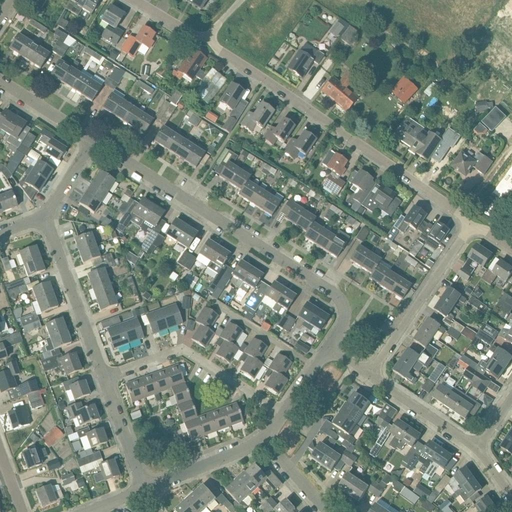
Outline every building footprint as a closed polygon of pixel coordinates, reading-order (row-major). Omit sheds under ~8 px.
[(37,0),(30,12),(41,18),(46,11),(42,9),(47,0),(59,0),(63,2),(63,0),(37,0)] [(99,1),(97,0),(81,0),(79,4),(71,0),(70,0),(65,9),(78,16),(82,10),(91,15),(99,1)] [(185,0),(202,10),(207,0),(185,0)] [(124,16),(110,7),(101,21),(109,26),(102,37),(116,45),(123,33),(116,29),(124,16)] [(67,11),(65,10),(57,25),(61,27),(64,22),(62,21),(67,11)] [(493,26),(485,36),(491,40),(494,37),(503,44),(511,31),(511,22),(507,19),(498,30),(493,26)] [(29,24),(36,29),(39,25),(31,20),(29,24)] [(329,32),(336,38),(338,35),(341,38),(350,26),(345,22),(342,26),(336,22),(329,32)] [(47,30),(39,25),(36,29),(44,34),(47,30)] [(340,40),(345,43),(342,46),(347,49),(349,46),(350,47),(359,34),(349,27),(340,40)] [(154,34),(144,28),(136,41),(129,37),(121,51),(134,59),(142,45),(148,49),(153,42),(150,41),(154,34)] [(511,31),(503,44),(511,51),(508,54),(511,57),(511,31)] [(57,55),(64,44),(67,38),(68,37),(63,33),(51,51),(57,55)] [(19,56),(28,42),(18,35),(9,50),(19,56)] [(19,56),(30,63),(39,48),(28,42),(19,56)] [(64,44),(57,55),(62,58),(68,47),(64,44)] [(288,69),(301,78),(313,62),(318,65),(323,57),(317,53),(306,45),(300,53),(299,52),(288,69)] [(39,48),(30,63),(40,70),(49,55),(39,48)] [(84,52),(91,57),(94,53),(87,48),(84,52)] [(206,60),(193,50),(175,77),(180,81),(184,76),(192,81),(195,77),(202,81),(193,92),(208,104),(227,81),(212,69),(207,75),(199,70),(206,60)] [(94,53),(91,57),(99,62),(102,58),(94,53)] [(50,76),(61,83),(70,68),(60,61),(50,76)] [(71,89),(80,75),(75,71),(79,64),(75,61),(70,68),(61,83),(71,89)] [(108,88),(120,70),(116,68),(109,78),(108,78),(103,85),(108,88)] [(125,74),(120,70),(108,88),(113,91),(125,74)] [(140,74),(146,81),(150,77),(145,71),(140,74)] [(339,84),(332,78),(321,92),(346,113),(358,100),(347,90),(356,79),(348,72),(339,84)] [(71,89),(82,96),(91,81),(80,75),(71,89)] [(91,81),(82,96),(92,103),(101,88),(91,81)] [(136,86),(143,90),(146,86),(139,81),(136,86)] [(409,81),(395,96),(404,104),(418,89),(409,81)] [(425,93),(428,96),(437,87),(434,83),(425,93)] [(244,93),(232,85),(220,104),(232,111),(244,93)] [(154,91),(146,86),(143,90),(151,95),(154,91)] [(168,102),(176,106),(183,96),(176,91),(175,92),(171,97),(168,102)] [(102,109),(112,116),(122,102),(111,95),(102,109)] [(154,117),(160,121),(171,105),(165,101),(154,117)] [(112,116),(123,122),(132,108),(122,102),(112,116)] [(176,108),(171,105),(160,121),(166,125),(176,108)] [(273,113),(261,105),(253,117),(248,113),(240,125),(252,132),(256,126),(262,130),(273,113)] [(123,122),(133,129),(143,115),(132,108),(123,122)] [(0,132),(2,131),(5,133),(15,118),(5,111),(0,119),(0,132)] [(470,122),(477,128),(480,124),(485,119),(479,113),(470,122)] [(143,115),(133,129),(144,136),(153,121),(143,115)] [(188,122),(192,125),(197,117),(193,115),(188,122)] [(201,120),(197,117),(192,125),(197,128),(201,120)] [(237,122),(229,117),(222,129),(229,134),(237,122)] [(408,117),(400,129),(394,137),(402,142),(402,141),(411,147),(411,148),(412,147),(418,152),(416,154),(428,162),(431,158),(439,164),(450,147),(453,149),(460,138),(449,131),(442,141),(430,133),(429,135),(424,131),(425,129),(408,117)] [(5,133),(10,136),(7,142),(9,144),(17,149),(18,149),(24,139),(18,135),(25,124),(15,118),(5,133)] [(295,127),(283,120),(275,131),(270,127),(262,139),(272,146),(277,139),(283,144),(295,127)] [(154,142),(164,149),(173,135),(163,128),(154,142)] [(44,137),(49,140),(53,135),(43,129),(40,135),(44,137)] [(315,141),(304,133),(297,143),(292,140),(286,148),(283,153),(294,160),(299,152),(305,156),(315,141)] [(164,149),(175,155),(184,141),(173,135),(164,149)] [(44,153),(58,162),(66,150),(51,141),(49,140),(44,137),(40,142),(47,147),(44,153)] [(175,155),(185,162),(194,148),(184,141),(175,155)] [(211,146),(210,145),(205,152),(210,156),(217,146),(213,143),(211,146)] [(17,149),(9,144),(6,149),(14,154),(17,149)] [(22,145),(18,152),(27,157),(31,151),(22,145)] [(194,148),(185,162),(196,169),(199,164),(204,167),(209,157),(194,148)] [(219,177),(230,184),(238,171),(232,167),(238,157),(229,151),(219,165),(225,168),(219,177)] [(331,152),(330,151),(321,164),(332,172),(322,186),(337,196),(344,185),(338,180),(345,170),(342,168),(346,162),(336,155),(331,152)] [(473,162),(462,155),(453,168),(466,177),(473,167),(476,170),(484,176),(493,163),(479,153),(473,162)] [(28,170),(46,182),(52,172),(38,163),(34,169),(30,166),(28,170)] [(12,176),(5,168),(4,167),(1,164),(0,164),(0,170),(7,180),(12,176)] [(511,167),(494,194),(506,202),(511,193),(511,167)] [(277,172),(271,168),(268,172),(267,174),(273,178),(277,172)] [(18,185),(25,193),(31,201),(36,194),(32,191),(33,189),(39,193),(46,182),(28,170),(25,175),(29,177),(25,184),(21,181),(18,185)] [(230,184),(241,191),(247,182),(249,178),(238,171),(230,184)] [(361,205),(369,194),(364,190),(372,180),(360,172),(359,174),(353,171),(348,182),(352,185),(359,190),(352,199),(361,205)] [(93,183),(108,193),(115,182),(100,172),(93,183)] [(293,179),(289,185),(295,188),(299,182),(293,179)] [(238,196),(249,203),(258,189),(247,182),(241,191),(238,196)] [(93,183),(86,194),(101,203),(108,193),(93,183)] [(369,194),(361,205),(373,214),(377,209),(390,218),(401,203),(394,198),(395,197),(388,192),(389,191),(382,187),(374,197),(369,194)] [(258,189),(249,203),(260,210),(271,193),(267,190),(264,194),(258,189)] [(130,199),(133,194),(127,190),(124,195),(120,201),(126,205),(130,199)] [(0,197),(0,203),(4,212),(17,208),(11,193),(0,197)] [(276,196),(271,193),(260,210),(271,217),(280,203),(274,199),(276,196)] [(106,206),(101,203),(86,194),(79,205),(94,215),(98,209),(102,212),(106,206)] [(284,219),(295,226),(304,212),(298,209),(301,205),(290,198),(281,213),(286,216),(284,219)] [(309,206),(315,209),(318,203),(312,199),(309,206)] [(133,214),(144,221),(153,206),(143,200),(133,214)] [(147,233),(149,234),(152,230),(153,231),(154,228),(164,213),(153,206),(144,221),(139,228),(141,230),(140,231),(146,234),(147,233)] [(366,211),(360,207),(355,216),(360,219),(366,211)] [(417,231),(422,234),(428,225),(422,221),(425,216),(413,208),(406,220),(401,216),(385,239),(387,240),(392,243),(399,231),(403,234),(409,227),(416,232),(417,231)] [(295,226),(306,233),(312,224),(315,219),(304,212),(295,226)] [(115,221),(120,224),(125,216),(120,213),(119,215),(115,221)] [(125,216),(120,224),(119,224),(126,228),(132,218),(126,214),(125,216)] [(314,245),(323,231),(317,227),(320,223),(315,219),(312,224),(306,233),(303,238),(314,245)] [(115,231),(119,224),(120,224),(115,221),(112,225),(108,222),(105,227),(110,230),(109,230),(115,231)] [(166,236),(177,242),(186,227),(176,221),(166,236)] [(429,224),(428,225),(422,234),(419,238),(427,243),(425,245),(434,252),(439,245),(448,232),(437,224),(434,228),(429,224)] [(197,234),(186,227),(177,242),(187,249),(197,234)] [(370,232),(363,227),(356,239),(363,243),(370,232)] [(115,231),(109,230),(111,236),(108,237),(109,241),(117,238),(115,231)] [(152,245),(158,235),(157,234),(153,231),(152,230),(149,234),(140,249),(147,253),(150,247),(152,245)] [(314,245),(325,252),(337,234),(332,230),(329,235),(323,231),(314,245)] [(74,240),(79,252),(95,246),(91,234),(74,240)] [(342,237),(337,234),(325,252),(336,259),(345,245),(339,241),(342,237)] [(158,235),(152,245),(157,248),(158,249),(165,239),(158,235)] [(374,236),(370,241),(376,244),(379,239),(374,236)] [(199,255),(210,262),(219,248),(208,241),(199,255)] [(100,259),(95,246),(79,252),(83,265),(100,259)] [(478,246),(458,275),(467,282),(475,270),(470,267),(474,262),(483,268),(492,256),(478,246)] [(19,253),(23,266),(40,260),(36,247),(19,253)] [(349,261),(360,268),(369,254),(358,247),(349,261)] [(207,290),(213,294),(216,289),(225,276),(228,270),(223,267),(230,255),(219,248),(210,262),(207,268),(211,270),(217,275),(214,280),(207,290)] [(123,259),(134,264),(137,258),(127,252),(123,259)] [(177,263),(183,267),(191,255),(185,252),(177,263)] [(103,257),(106,262),(113,259),(111,254),(103,257)] [(377,265),(378,266),(381,261),(369,254),(360,268),(371,275),(377,265)] [(191,255),(183,267),(189,271),(196,259),(191,255)] [(12,270),(11,267),(7,258),(1,260),(6,272),(12,270)] [(113,259),(106,262),(108,268),(119,264),(118,259),(114,261),(113,259)] [(45,272),(40,260),(23,266),(28,278),(45,272)] [(428,260),(425,266),(430,269),(434,264),(428,260)] [(380,286),(389,272),(391,268),(381,261),(378,266),(377,265),(371,275),(369,279),(380,286)] [(233,273),(228,270),(225,276),(230,279),(232,276),(243,283),(252,269),(241,262),(233,273)] [(511,274),(511,269),(501,262),(493,273),(488,270),(482,280),(491,286),(497,277),(506,283),(511,274)] [(252,269),(243,283),(239,289),(246,294),(250,288),(254,290),(258,285),(263,276),(252,269)] [(87,276),(92,288),(108,282),(104,270),(87,276)] [(380,286),(391,293),(400,279),(389,272),(380,286)] [(178,276),(173,273),(169,279),(175,282),(178,276)] [(230,279),(225,276),(213,294),(211,297),(216,300),(230,279)] [(402,276),(400,279),(391,293),(402,300),(411,287),(405,283),(407,279),(402,276)] [(6,293),(26,285),(24,279),(8,285),(7,283),(3,285),(6,293)] [(92,288),(96,300),(113,294),(108,282),(92,288)] [(32,289),(36,302),(53,296),(49,283),(32,289)] [(258,296),(250,309),(255,312),(260,305),(262,303),(272,309),(284,290),(273,283),(263,300),(258,296)] [(26,285),(6,293),(8,299),(10,298),(16,300),(18,295),(28,291),(26,285)] [(449,288),(442,300),(453,308),(458,300),(464,304),(467,300),(449,288)] [(474,294),(479,299),(483,294),(479,289),(474,294)] [(272,309),(272,310),(277,313),(276,314),(282,318),(277,326),(283,330),(290,318),(285,314),(288,311),(287,311),(296,297),(284,290),(272,309)] [(145,293),(142,297),(147,301),(151,296),(145,293)] [(247,313),(250,309),(258,296),(252,293),(244,305),(245,306),(243,310),(247,313)] [(117,306),(113,294),(96,300),(100,312),(117,306)] [(511,298),(505,294),(500,301),(511,308),(511,298)] [(19,329),(22,328),(39,321),(36,316),(41,314),(58,308),(53,296),(36,302),(32,304),(36,313),(15,321),(18,329),(19,329)] [(183,297),(181,309),(189,310),(190,298),(183,297)] [(483,313),(487,307),(472,297),(468,303),(483,313)] [(453,308),(442,300),(434,311),(452,322),(455,318),(449,314),(453,308)] [(511,310),(511,308),(500,301),(496,307),(508,315),(511,310)] [(302,326),(306,329),(317,311),(306,304),(297,318),(304,322),(302,326)] [(175,305),(160,310),(168,330),(182,325),(175,305)] [(145,308),(138,310),(140,316),(147,313),(145,308)] [(200,326),(209,330),(218,316),(205,308),(195,322),(200,326)] [(133,318),(140,316),(137,309),(131,312),(133,318)] [(168,330),(160,310),(146,316),(153,335),(168,330)] [(317,311),(306,329),(311,332),(313,328),(320,332),(329,318),(317,311)] [(487,321),(482,315),(476,320),(481,326),(487,321)] [(110,320),(112,326),(120,323),(118,317),(110,320)] [(296,321),(290,318),(283,330),(288,333),(296,321)] [(66,332),(62,319),(45,326),(49,338),(66,332)] [(136,319),(121,325),(129,344),(143,339),(136,319)] [(429,319),(421,330),(433,338),(438,341),(443,335),(446,330),(429,319)] [(195,322),(186,320),(184,330),(192,332),(195,322)] [(39,321),(22,328),(25,334),(41,327),(39,321)] [(455,322),(452,327),(462,334),(473,341),(477,334),(466,327),(465,329),(455,322)] [(225,341),(234,346),(243,332),(229,323),(220,338),(224,341),(225,341)] [(484,324),(480,330),(494,340),(499,333),(484,324)] [(129,344),(121,325),(116,327),(107,330),(114,349),(129,344)] [(215,333),(209,330),(200,326),(191,340),(205,349),(210,340),(215,333)] [(462,334),(452,327),(448,333),(458,340),(462,334)] [(511,329),(511,330),(509,334),(503,330),(499,336),(511,344),(511,329)] [(429,345),(433,338),(421,330),(414,341),(426,349),(423,353),(433,360),(439,351),(429,345)] [(490,346),(494,340),(480,330),(476,337),(490,346)] [(0,342),(1,346),(0,346),(0,360),(8,358),(4,349),(16,345),(14,340),(22,338),(20,332),(0,339),(0,342)] [(66,332),(49,338),(45,340),(48,346),(45,347),(47,352),(39,355),(42,361),(52,358),(50,352),(71,344),(66,332)] [(304,335),(301,341),(306,344),(309,338),(304,335)] [(220,338),(219,337),(214,344),(220,348),(224,341),(220,338)] [(249,357),(258,361),(267,348),(253,339),(244,354),(248,356),(249,357)] [(239,349),(234,346),(225,341),(216,355),(229,364),(235,356),(239,349)] [(298,342),(294,348),(305,355),(309,349),(298,342)] [(495,354),(491,360),(505,370),(511,359),(511,358),(493,346),(490,351),(495,354)] [(408,349),(401,361),(413,369),(419,373),(424,366),(428,368),(433,360),(423,353),(420,357),(408,349)] [(244,354),(243,353),(239,360),(243,363),(248,356),(244,354)] [(61,354),(52,358),(42,361),(40,362),(44,372),(62,366),(66,376),(80,371),(75,356),(63,360),(61,354)] [(272,371),(274,372),(282,378),(291,363),(278,355),(273,363),(267,359),(263,366),(268,369),(272,371)] [(263,365),(258,361),(249,357),(240,371),(254,380),(263,365)] [(469,367),(461,361),(460,361),(458,360),(453,357),(447,367),(453,371),(458,364),(467,370),(469,367)] [(498,380),(505,370),(491,360),(488,365),(482,361),(478,367),(476,371),(475,372),(483,377),(486,372),(498,380)] [(409,374),(413,369),(401,361),(393,372),(414,385),(417,380),(409,374)] [(0,374),(0,389),(2,394),(16,389),(12,378),(19,375),(15,363),(6,366),(8,372),(0,374)] [(439,365),(436,369),(442,373),(445,369),(439,365)] [(171,389),(185,384),(178,366),(165,370),(171,389)] [(475,381),(487,389),(491,382),(483,377),(475,372),(476,371),(469,367),(467,370),(463,377),(474,384),(475,381)] [(165,370),(152,375),(158,393),(170,389),(171,389),(165,370)] [(288,381),(282,378),(274,372),(264,387),(278,396),(288,381)] [(152,375),(138,380),(145,398),(154,395),(157,403),(161,401),(158,393),(152,375)] [(74,401),(89,395),(85,382),(80,384),(78,378),(62,384),(65,392),(70,391),(74,401)] [(435,384),(428,379),(422,390),(429,394),(435,384)] [(132,403),(145,398),(138,380),(125,385),(132,403)] [(27,396),(38,392),(39,392),(35,381),(20,386),(24,397),(27,396)] [(475,381),(474,384),(472,386),(483,394),(487,389),(475,381)] [(452,394),(455,389),(445,382),(441,387),(440,386),(432,398),(444,405),(452,394)] [(191,401),(185,384),(171,389),(170,389),(177,406),(191,401)] [(444,405),(454,413),(466,396),(455,389),(452,394),(444,405)] [(38,392),(27,396),(32,410),(43,406),(38,392)] [(346,402),(346,403),(364,415),(371,405),(355,393),(348,404),(346,402)] [(481,406),(466,396),(454,413),(466,420),(470,414),(474,416),(481,406)] [(483,401),(487,405),(492,399),(487,396),(483,401)] [(197,418),(191,401),(177,406),(183,423),(197,418)] [(64,402),(58,405),(60,412),(66,409),(64,402)] [(364,415),(346,403),(338,414),(340,415),(361,429),(357,426),(364,415)] [(98,420),(94,407),(82,411),(80,404),(66,410),(70,421),(77,418),(80,427),(98,420)] [(236,404),(223,409),(230,427),(243,422),(236,404)] [(8,413),(14,430),(29,425),(27,418),(29,417),(25,407),(8,413)] [(135,409),(128,412),(131,421),(138,419),(135,409)] [(210,413),(217,432),(230,427),(223,409),(210,413)] [(204,436),(217,432),(210,413),(197,418),(204,436)] [(380,427),(387,417),(382,413),(376,423),(380,427)] [(336,434),(338,436),(350,444),(353,446),(356,440),(354,439),(361,429),(340,415),(338,414),(332,423),(334,424),(333,425),(339,429),(336,434)] [(392,420),(387,417),(380,427),(373,437),(379,441),(383,434),(385,430),(392,420)] [(183,423),(190,441),(204,436),(197,418),(183,423)] [(397,448),(409,429),(408,428),(409,427),(404,424),(403,425),(398,422),(390,433),(395,437),(389,446),(395,450),(397,448)] [(41,440),(49,449),(63,435),(55,427),(41,440)] [(277,445),(290,455),(302,438),(289,428),(277,445)] [(77,433),(83,452),(107,443),(102,430),(91,434),(89,429),(77,433)] [(409,429),(397,448),(401,451),(406,444),(413,448),(420,436),(416,433),(417,432),(411,429),(411,430),(409,429)] [(311,458),(321,465),(331,450),(332,451),(338,442),(335,441),(338,436),(336,434),(330,430),(326,435),(331,439),(327,445),(329,446),(327,448),(321,443),(311,458)] [(383,434),(379,441),(376,444),(382,447),(389,437),(383,434)] [(511,439),(508,437),(501,448),(511,455),(511,439)] [(428,459),(423,466),(419,472),(424,475),(425,474),(441,450),(440,450),(441,449),(435,445),(435,446),(430,443),(422,455),(428,459)] [(22,454),(28,470),(42,465),(40,459),(47,456),(45,449),(37,452),(36,449),(22,454)] [(345,464),(351,455),(346,451),(341,457),(332,451),(331,450),(321,465),(331,473),(336,466),(341,470),(345,464)] [(374,458),(378,454),(373,450),(369,455),(374,458)] [(432,479),(440,467),(444,470),(452,458),(448,455),(448,454),(443,450),(442,451),(441,450),(425,474),(432,479)] [(401,465),(406,468),(415,455),(410,451),(401,465)] [(99,452),(76,461),(79,468),(102,460),(99,452)] [(351,455),(345,464),(351,468),(357,459),(351,455)] [(420,458),(415,455),(406,468),(411,472),(420,458)] [(61,466),(58,460),(46,465),(49,471),(61,466)] [(102,474),(93,477),(96,484),(104,481),(104,482),(119,477),(119,476),(114,462),(114,461),(99,466),(102,474)] [(266,482),(275,491),(283,485),(270,470),(265,475),(255,465),(246,473),(244,471),(244,472),(259,488),(266,482)] [(448,484),(451,488),(454,493),(473,479),(474,478),(470,473),(469,473),(466,469),(458,475),(454,478),(451,480),(448,484)] [(234,481),(236,483),(236,482),(249,497),(254,502),(256,500),(252,494),(259,488),(244,472),(234,481)] [(75,481),(73,474),(60,479),(63,486),(75,481)] [(348,474),(338,489),(349,496),(359,481),(348,474)] [(435,490),(440,494),(448,484),(451,480),(446,476),(435,490)] [(76,482),(79,489),(86,486),(83,479),(76,482)] [(411,482),(406,479),(403,484),(408,487),(411,482)] [(454,493),(455,494),(452,496),(455,500),(465,492),(470,499),(481,490),(478,486),(479,485),(475,480),(474,481),(473,479),(454,493)] [(379,485),(373,495),(378,499),(388,484),(382,480),(379,485)] [(367,491),(373,495),(379,485),(373,481),(369,488),(359,481),(349,496),(359,503),(367,491)] [(248,508),(254,502),(249,497),(236,482),(236,483),(227,491),(237,502),(233,506),(237,510),(236,510),(237,511),(246,511),(245,510),(248,508)] [(194,494),(207,508),(216,500),(210,493),(203,485),(194,494)] [(56,502),(63,499),(60,490),(58,486),(50,487),(36,492),(42,507),(56,502)] [(414,506),(420,498),(405,488),(399,495),(414,506)] [(431,494),(425,489),(420,496),(426,500),(431,494)] [(182,501),(184,503),(192,511),(203,511),(207,508),(194,494),(193,492),(182,501)] [(267,511),(275,503),(271,498),(263,506),(262,505),(259,508),(262,511),(267,511)] [(491,503),(487,498),(476,507),(479,511),(495,511),(497,511),(495,509),(496,508),(492,503),(491,503)] [(293,511),(296,510),(287,500),(279,507),(274,511),(293,511)] [(385,511),(386,511),(387,511),(390,506),(380,500),(376,505),(371,511),(370,511),(385,511)] [(237,510),(233,506),(230,502),(224,506),(229,511),(234,511),(236,510),(237,510)] [(175,511),(192,511),(184,503),(175,511)] [(267,511),(274,511),(279,507),(275,503),(267,511)] [(442,511),(452,511),(444,503),(439,508),(442,511)]
